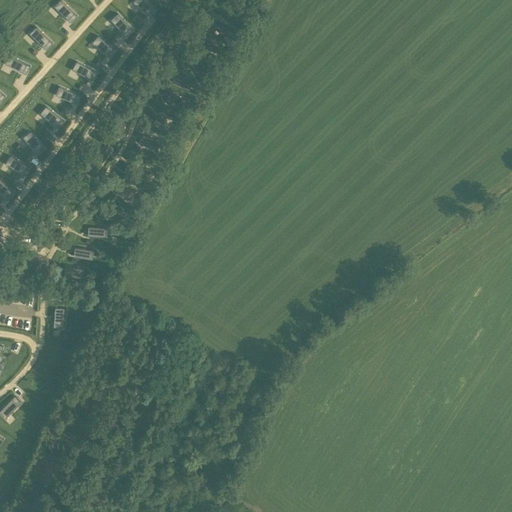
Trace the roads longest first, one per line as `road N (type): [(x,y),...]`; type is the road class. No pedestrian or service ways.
road 1 (track): [(184,0),(2,247)]
road 2 (track): [(141,104),(81,211),(58,233),(2,247)]
